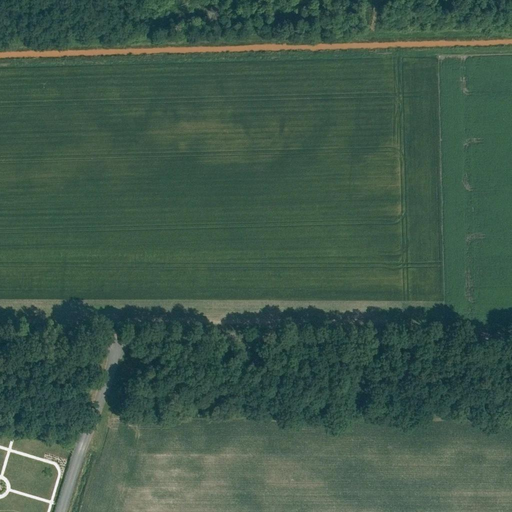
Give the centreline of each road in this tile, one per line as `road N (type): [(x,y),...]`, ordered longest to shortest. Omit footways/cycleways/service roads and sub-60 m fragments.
road 1 (unclassified): [(0,336),(511,338)]
road 2 (track): [(118,336),(62,511)]
